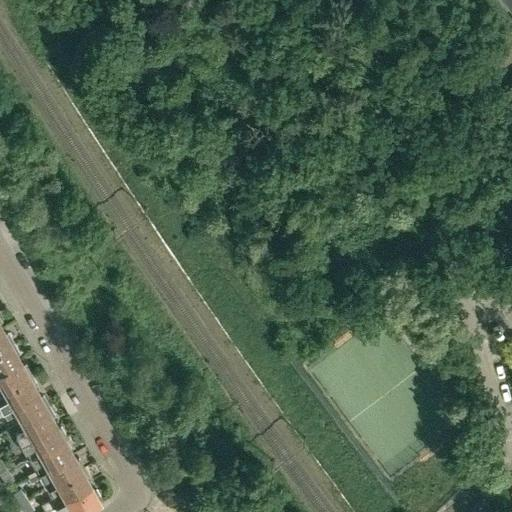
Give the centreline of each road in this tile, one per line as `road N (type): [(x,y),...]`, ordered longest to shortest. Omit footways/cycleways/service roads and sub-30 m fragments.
road 1 (residential): [(474,316),(434,180),(358,0)]
road 2 (residential): [(120,511),(133,495),(131,481),(0,246)]
road 3 (residential): [(511,440),(474,316)]
